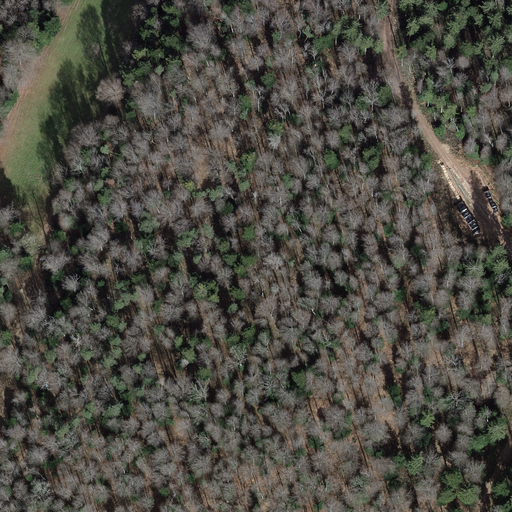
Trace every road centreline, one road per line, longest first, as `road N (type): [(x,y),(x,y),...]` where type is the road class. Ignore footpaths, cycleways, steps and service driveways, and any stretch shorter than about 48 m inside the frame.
road 1 (track): [(0,434),(44,218),(143,0)]
road 2 (track): [(396,0),(393,60),(446,155),(511,247)]
